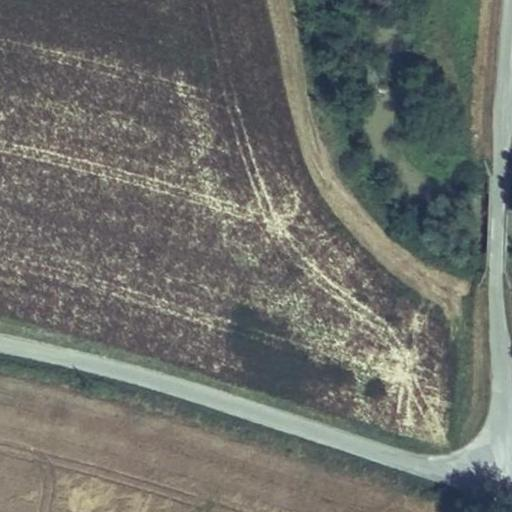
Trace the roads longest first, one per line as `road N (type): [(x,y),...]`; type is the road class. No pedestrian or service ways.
road 1 (unclassified): [(0,344),(233,404),(490,494)]
road 2 (unclassified): [(490,494),(504,421),(496,288),(511,25)]
